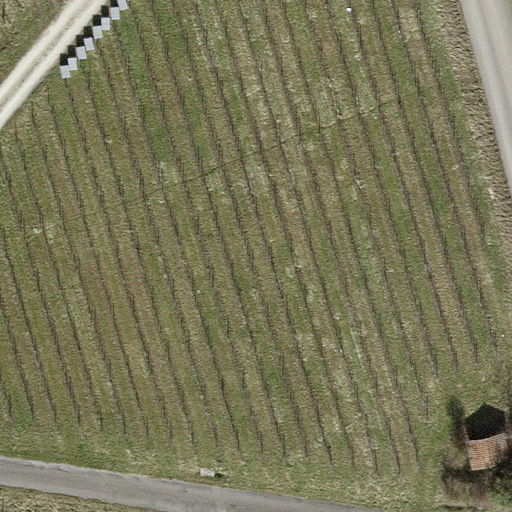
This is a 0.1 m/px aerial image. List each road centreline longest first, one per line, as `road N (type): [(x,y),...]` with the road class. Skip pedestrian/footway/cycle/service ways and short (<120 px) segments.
road 1 (track): [(0,447),(469,511)]
road 2 (residential): [(88,0),(0,105)]
